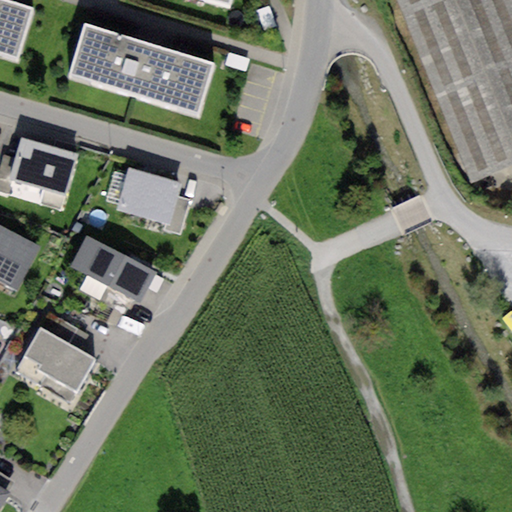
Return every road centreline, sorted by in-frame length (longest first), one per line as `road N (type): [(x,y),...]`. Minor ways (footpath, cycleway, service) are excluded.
road 1 (residential): [(249,196),(48,511)]
road 2 (track): [(408,511),(370,398),(323,295),(322,254)]
road 3 (unclassified): [(322,18),(364,39),(389,68),(444,198)]
road 4 (residential): [(0,104),(187,162)]
road 5 (track): [(444,198),(322,254)]
road 6 (residential): [(306,91),(296,122),(249,196)]
